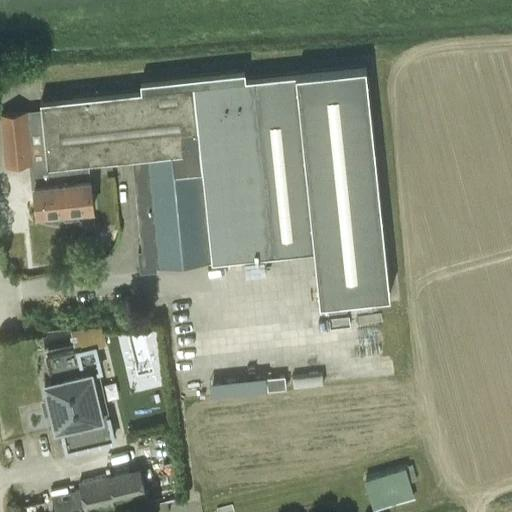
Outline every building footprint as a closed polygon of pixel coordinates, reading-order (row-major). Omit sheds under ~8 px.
[(40,100),(41,110),(47,166),(89,162),(133,157),(143,250),(139,250),(142,271),(157,269),(157,265),(274,253),(315,249),(320,301),(390,294),(366,66),(245,78),(244,70),(140,81),(141,89),(40,100)] [(25,112),(0,114),(5,164),(36,161),(38,185),(34,185),(37,215),(62,212),(62,216),(65,218),(76,217),(79,214),(78,210),(93,209),(90,179),(89,162),(47,166),(41,110),(25,112)] [(103,419),(92,371),(45,382),(56,430),(103,419)] [(284,375),(267,377),(269,389),(285,387),(284,375)] [(81,489),(80,489),(51,496),(54,511),(95,511),(142,501),(144,511),(170,511),(168,502),(183,498),(176,461),(79,482),(81,489)] [(414,498),(404,466),(365,478),(374,510),(414,498)]
